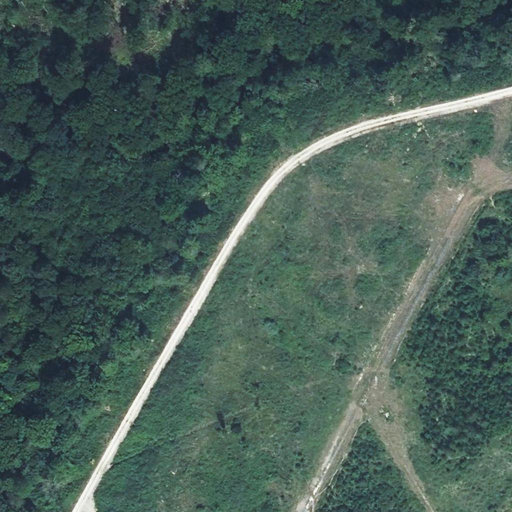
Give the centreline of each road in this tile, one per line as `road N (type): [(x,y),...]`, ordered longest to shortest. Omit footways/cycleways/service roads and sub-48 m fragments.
road 1 (track): [(81,511),(288,163),(371,124),(511,91)]
road 2 (track): [(305,511),(484,184),(511,182)]
